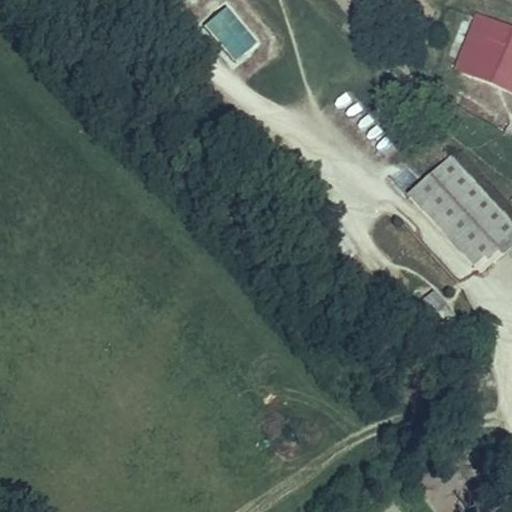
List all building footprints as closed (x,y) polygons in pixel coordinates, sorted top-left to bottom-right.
[(511,21),(500,17),(481,67),(501,75),(504,66),(511,69),(511,21)] [(511,78),(511,69),(504,66),(501,75),(511,78)] [(511,226),(511,210),(468,161),(459,151),(419,185),(480,255),(511,226)] [(374,251),(324,195),(307,209),(357,266),(374,251)] [(404,293),(373,257),(355,273),(387,308),(404,293)] [(444,336),(469,316),(452,295),(427,315),(444,336)]
